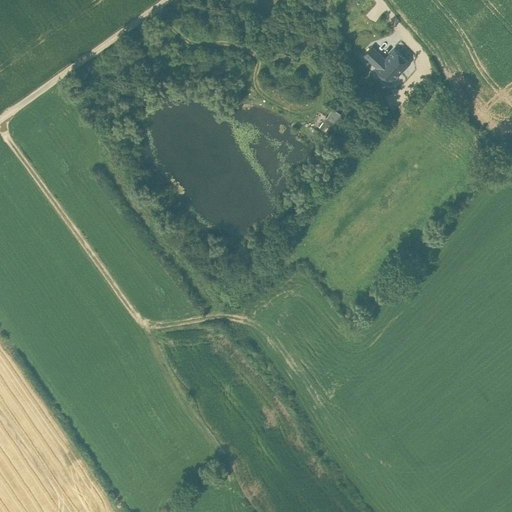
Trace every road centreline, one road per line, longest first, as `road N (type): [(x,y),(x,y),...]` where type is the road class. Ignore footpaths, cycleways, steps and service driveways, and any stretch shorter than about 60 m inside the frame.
road 1 (track): [(241,319),(140,323),(0,128)]
road 2 (unclassified): [(167,0),(0,118)]
